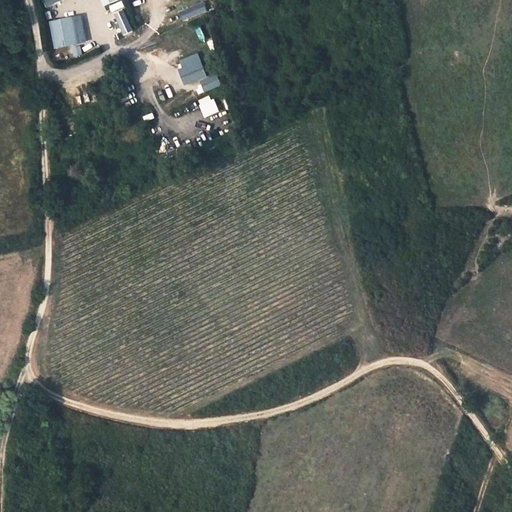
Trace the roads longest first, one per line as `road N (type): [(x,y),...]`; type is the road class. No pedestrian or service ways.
road 1 (track): [(27,368),(38,385),(70,402),(180,423),(264,413),(385,361),(424,364),(443,377),(511,471)]
road 2 (track): [(29,0),(40,53),(49,224),(48,291),(27,368)]
road 3 (track): [(27,368),(1,454),(0,511)]
